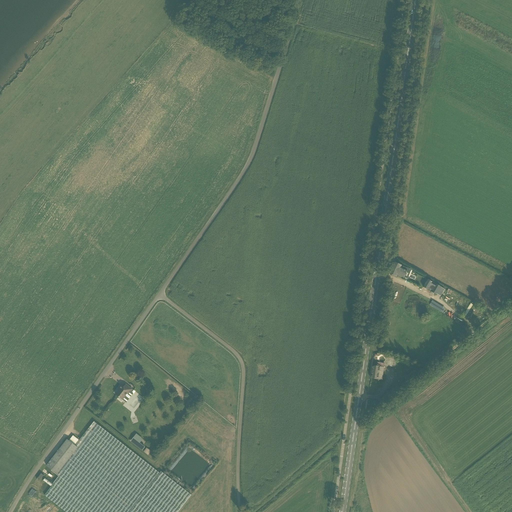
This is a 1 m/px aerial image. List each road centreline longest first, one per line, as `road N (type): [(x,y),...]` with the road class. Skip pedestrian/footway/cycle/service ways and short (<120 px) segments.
road 1 (primary): [(342,511),(415,0)]
road 2 (unclassified): [(159,294),(244,173),(300,0)]
road 3 (residential): [(10,511),(159,294)]
road 4 (residential): [(240,511),(241,362),(159,294)]
road 5 (track): [(511,304),(353,431)]
